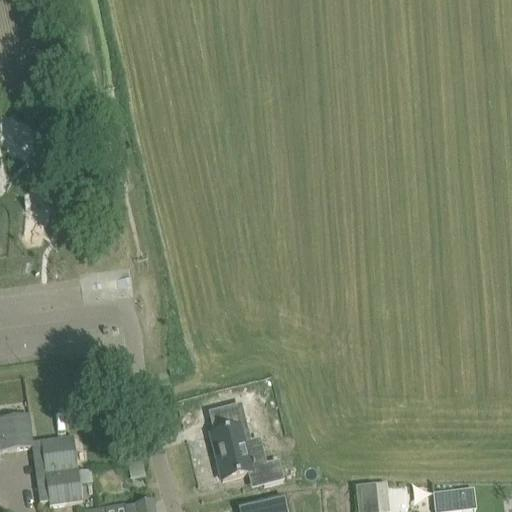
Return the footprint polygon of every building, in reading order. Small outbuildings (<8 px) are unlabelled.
[(266,423),(262,407),(260,401),(223,411),(229,432),(211,437),(216,456),(217,455),(219,461),(218,461),(224,481),(222,482),(223,484),(252,476),(241,430),(266,423)] [(33,450),(31,430),(29,417),(0,421),(0,453),(0,454),(33,450)] [(284,438),(258,445),(262,462),(288,455),(284,438)] [(45,477),(78,472),(73,440),(41,444),(45,477)] [(131,479),(131,481),(145,478),(142,463),(129,466),(129,469),(121,470),(123,481),(131,479)] [(92,473),(78,475),(78,472),(45,477),(46,486),(37,488),(40,506),(49,504),(50,510),(69,507),(82,505),(80,487),(94,485),(92,473)] [(286,511),(351,511),(350,480),(318,481),(318,504),(287,505),(286,511)] [(378,511),(376,487),(355,489),(357,511),(378,511)] [(434,511),(460,511),(459,494),(433,497),(434,511)]
